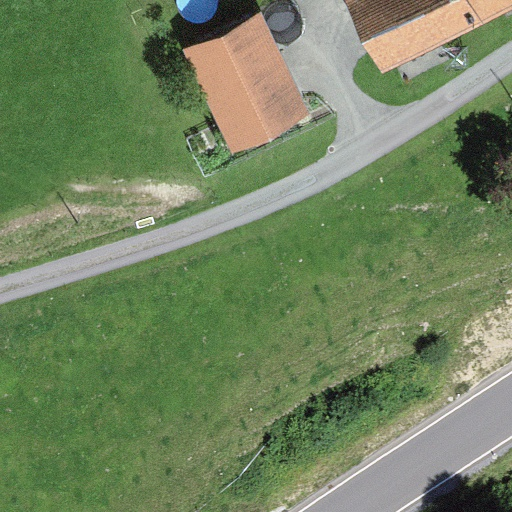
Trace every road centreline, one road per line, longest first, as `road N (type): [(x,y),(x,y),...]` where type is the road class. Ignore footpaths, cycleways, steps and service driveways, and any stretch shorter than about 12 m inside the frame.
road 1 (track): [(0,294),(234,220),(389,138),(511,55)]
road 2 (tertiary): [(511,411),(360,511)]
